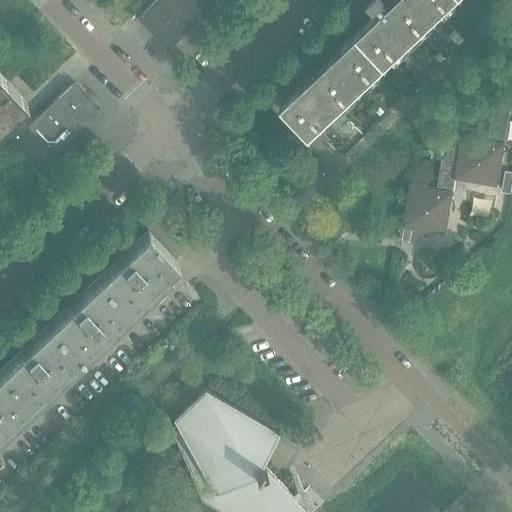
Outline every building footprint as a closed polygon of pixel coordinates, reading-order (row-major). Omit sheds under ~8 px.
[(213,1),(212,0),(156,0),(142,14),(148,21),(169,43),(213,1)] [(377,0),(373,4),(379,10),(322,64),(316,58),(304,69),(310,75),(284,100),(313,130),(450,0),(377,0)] [(455,30),(449,36),(455,43),(461,37),(455,30)] [(0,126),(26,102),(0,74),(0,126)] [(53,153),(97,112),(71,84),(27,126),(53,153)] [(511,99),(511,91),(497,89),(488,140),(462,135),(461,140),(447,137),(438,188),(411,184),(404,228),(412,229),(446,235),(456,178),(498,186),(505,142),(511,99)] [(379,107),(374,111),(379,116),(383,111),(379,107)] [(511,179),(511,172),(505,171),(502,192),(510,194),(511,179)] [(404,228),(402,237),(410,239),(412,229),(404,228)] [(0,429),(177,262),(146,229),(126,249),(120,243),(112,250),(118,257),(77,295),(72,289),(64,297),(69,302),(28,341),(23,335),(15,343),(21,348),(0,367),(0,429)] [(203,500),(222,511),(308,511),(260,461),(277,434),(203,387),(173,415),(179,426),(173,433),(203,500)]
